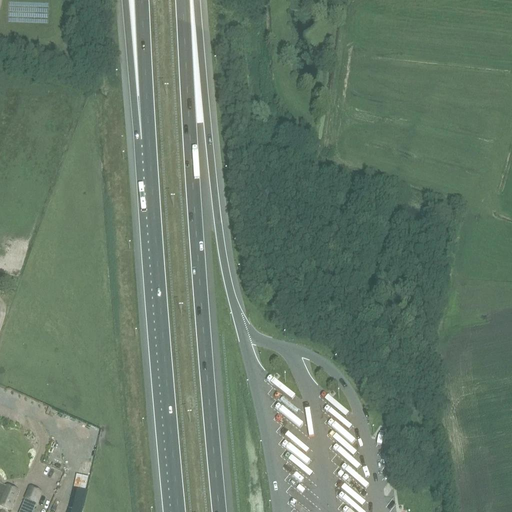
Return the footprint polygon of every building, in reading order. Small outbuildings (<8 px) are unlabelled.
[(294,400),(298,395),(281,379),(277,384),(294,400)] [(327,392),(323,397),(347,413),(350,408),(327,392)] [(344,424),(348,420),(334,407),(330,412),(344,424)] [(35,427),(37,434),(43,433),(41,425),(35,427)] [(51,444),(46,455),(55,459),(60,447),(51,444)] [(363,494),(367,490),(343,468),(339,472),(363,494)] [(2,508),(10,511),(20,488),(11,485),(2,508)] [(77,486),(70,507),(83,511),(90,491),(77,486)] [(40,492),(30,488),(25,498),(35,502),(40,492)]
